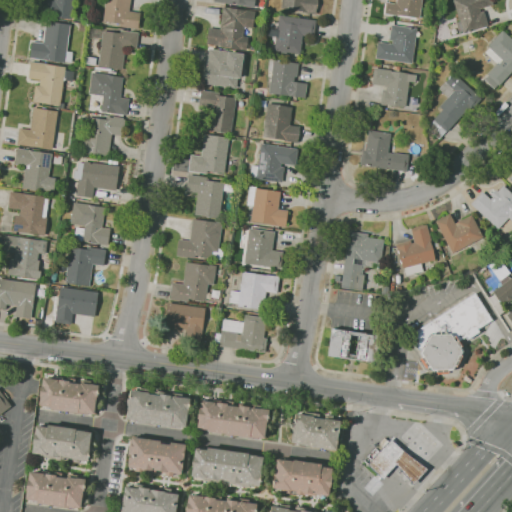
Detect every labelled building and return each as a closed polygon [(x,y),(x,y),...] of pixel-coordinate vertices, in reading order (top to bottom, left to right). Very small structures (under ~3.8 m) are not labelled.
[(72,19),(45,15),(47,0),(80,0),(80,2),(75,1),(72,19)] [(139,29),(120,26),(121,24),(104,21),(106,0),(131,0),(130,11),(141,12),(139,29)] [(318,0),(317,14),(302,12),(303,11),(282,8),(283,0),(318,0)] [(422,0),(420,18),(397,14),(397,15),(385,13),(387,2),(395,3),(396,1),(398,1),(398,0),(422,0)] [(465,33),(464,31),(460,33),(456,22),(461,21),(454,0),(492,0),(494,4),(480,9),(481,12),(484,10),(489,25),(465,33)] [(247,50),(207,44),(209,27),(220,29),(224,6),(256,11),(253,28),(245,27),(244,36),(249,37),(247,50)] [(301,54),(287,52),(287,54),(282,53),(282,51),(275,50),(277,37),(267,36),(268,28),(278,29),(280,15),(317,20),(315,37),(304,35),(301,54)] [(66,62),(30,57),(33,41),(44,43),(47,20),(58,22),(59,19),(68,20),(67,24),(71,24),(67,51),(73,52),(72,62),(66,61),(66,62)] [(88,31),(80,29),(81,23),(89,24),(88,31)] [(412,63),(376,58),(378,41),(393,44),(393,40),(390,40),(392,24),(417,28),(412,63)] [(99,66),(103,31),(120,33),(121,30),(139,32),(137,49),(126,48),(123,69),(99,66)] [(494,89),(484,79),(489,75),(488,74),(498,63),(486,52),(490,48),(488,46),(503,30),(511,37),(511,72),(500,85),(499,84),(494,89)] [(237,89),(201,83),(204,61),(208,62),(210,49),(245,54),(241,79),(238,78),(237,89)] [(305,98),(269,93),(272,77),(267,76),(270,59),(299,63),(297,77),(295,76),(295,81),(308,83),(305,98)] [(65,108),(59,107),(59,105),(34,101),(36,85),(40,85),(41,80),(29,78),(31,61),(66,67),(66,69),(75,71),(73,81),(64,80),(61,102),(66,103),(65,108)] [(406,107),(387,104),(387,105),(381,104),(383,89),(386,90),(387,86),(373,84),(373,81),(372,81),(373,71),(374,71),(375,67),(392,70),(392,71),(417,74),(415,82),(410,81),(409,83),(406,107)] [(128,115),(102,111),(104,95),(90,93),(93,72),(124,77),(121,97),(130,98),(128,115)] [(441,138),(428,127),(435,120),(434,119),(443,109),(440,106),(448,97),(439,89),(454,73),(483,99),(472,110),(469,108),(447,132),(447,131),(441,138)] [(232,133),(207,130),(210,108),(199,106),(202,90),(220,92),(220,96),(237,98),(232,133)] [(298,143),(284,141),(284,140),(263,137),(268,103),(293,107),(291,125),(301,126),(298,143)] [(53,149),(35,146),(35,147),(17,144),(20,128),(31,129),(34,107),(59,111),(53,149)] [(109,156),(89,153),(89,154),(81,153),(84,135),(87,135),(90,117),(107,119),(107,116),(114,117),(114,116),(124,117),(124,119),(126,119),(124,136),(112,134),(109,156)] [(407,171),(361,165),(363,149),(366,150),(369,130),(391,133),(388,152),(394,153),(394,152),(410,155),(407,171)] [(207,173),(189,171),(191,154),(202,156),(205,134),(229,137),(225,172),(208,170),(207,173)] [(282,182),(257,178),(257,177),(251,176),(252,165),(258,166),(262,143),(299,149),(296,165),(282,163),(281,166),(285,167),(282,182)] [(47,192),(23,188),(26,166),(15,164),(18,148),(53,153),(49,177),(56,178),(54,189),(48,188),(47,192)] [(93,198),(76,195),(79,179),(74,178),(75,170),(78,171),(79,162),(84,162),(84,160),(121,166),(117,190),(95,187),(93,198)] [(220,218),(195,215),(198,193),(187,191),(189,174),(208,177),(208,180),(225,182),(220,218)] [(499,229),(471,204),(483,191),(491,199),(493,197),(491,195),(496,189),(498,191),(504,185),(511,192),(511,219),(509,217),(499,229)] [(286,227),(271,225),(271,223),(248,220),(250,205),(247,204),(249,186),(256,187),(256,188),(281,191),(279,209),(289,210),(286,227)] [(45,235),(13,231),(16,214),(20,215),(21,209),(8,207),(11,191),(50,196),(47,217),(48,218),(45,235)] [(109,245),(74,239),(76,227),(85,228),(86,226),(71,223),(74,202),(106,207),(102,227),(111,229),(109,245)] [(453,253),(436,221),(450,213),(457,226),(460,224),(458,221),(472,214),(484,237),(453,253)] [(223,259),(196,255),(195,258),(177,256),(179,239),(190,240),(194,219),(216,222),(216,221),(223,222),(219,248),(224,249),(223,259)] [(409,279),(408,275),(407,276),(405,268),(404,268),(402,264),(401,264),(401,260),(400,253),(399,253),(396,243),(411,240),(412,243),(414,242),(411,228),(415,227),(414,227),(424,224),(424,225),(428,224),(432,241),(431,241),(436,260),(422,263),(424,271),(417,273),(417,274),(414,275),(415,278),(409,279)] [(281,268),(245,263),(250,228),(275,232),(272,250),(283,252),(281,268)] [(363,291),(341,287),(349,231),(369,234),(368,237),(384,239),(381,262),(363,260),(361,274),(365,274),(363,291)] [(40,279),(8,274),(10,258),(15,259),(15,253),(3,251),(5,235),(48,241),(46,254),(39,253),(38,260),(40,260),(38,270),(41,271),(40,279)] [(90,286),(66,282),(71,247),(88,249),(88,246),(107,249),(105,265),(93,264),(90,286)] [(189,301),(170,299),(173,282),(184,284),(187,262),(209,265),(210,264),(217,265),(214,285),(208,284),(206,301),(189,298),(189,301)] [(264,310),(262,309),(238,306),(239,304),(230,302),(231,290),(240,291),(243,271),(265,275),(265,274),(280,276),(278,293),(267,291),(264,310)] [(32,319),(16,317),(17,305),(14,305),(7,304),(6,309),(0,308),(0,278),(37,283),(32,319)] [(511,321),(507,315),(511,311),(511,300),(508,303),(506,300),(503,303),(494,291),(511,278),(511,321)] [(72,324),(56,322),(61,287),(99,292),(96,316),(74,313),(72,324)] [(219,299),(211,298),(212,290),(220,291),(219,299)] [(460,347),(462,351),(460,354),(463,355),(457,366),(455,365),(453,369),(449,369),(449,372),(437,373),(437,371),(433,371),(430,367),(429,368),(422,358),(423,357),(421,353),(423,348),(419,346),(411,334),(476,292),(493,320),(479,329),(481,332),(468,340),(466,337),(460,341),(463,346),(460,347)] [(201,347),(184,345),(186,329),(165,326),(168,302),(206,307),(201,347)] [(265,353),(220,346),(220,342),(215,341),(216,333),(222,334),(224,318),(244,321),(245,314),(267,318),(264,337),(268,338),(265,353)] [(376,363),(329,356),(333,328),(380,335),(376,363)] [(95,415),(53,409),(47,408),(47,407),(40,406),(40,405),(41,396),(40,396),(41,386),(42,386),(43,377),(58,379),(58,382),(59,382),(59,379),(67,380),(68,377),(76,379),(76,383),(81,384),(82,379),(92,381),(91,384),(100,385),(98,394),(100,394),(99,402),(96,401),(95,415)] [(187,429),(170,426),(139,421),(139,422),(134,421),(135,420),(128,419),(130,402),(129,402),(131,389),(139,391),(140,388),(150,389),(150,392),(155,393),(155,390),(164,391),(163,392),(173,393),(173,392),(183,394),(183,397),(191,398),(190,407),(192,407),(191,416),(189,416),(187,429)] [(0,415),(0,389),(12,406),(0,415)] [(266,439),(258,438),(258,439),(248,437),(238,436),(237,436),(228,435),(228,433),(211,430),(211,432),(205,431),(200,431),(201,430),(200,430),(200,428),(198,428),(198,427),(199,419),(198,419),(199,408),(200,409),(202,400),(213,401),(213,399),(220,400),(226,401),(226,400),(234,401),(234,404),(239,405),(239,403),(249,404),(249,403),(262,405),(261,408),(267,409),(268,405),(275,406),(272,423),(275,423),(275,427),(268,426),(266,439)] [(339,420),(324,418),(324,416),(294,412),(290,444),(335,450),(339,420)] [(80,463),(70,462),(70,458),(65,458),(64,461),(56,460),(56,459),(44,457),(44,456),(41,455),(41,454),(32,453),(34,445),(33,445),(34,434),(35,434),(36,425),(48,427),(49,424),(77,428),(76,430),(92,432),(90,445),(93,445),(92,453),(89,453),(88,461),(80,460),(80,463)] [(174,476),(166,475),(166,473),(162,472),(162,471),(156,470),(156,473),(143,471),(143,472),(136,471),(136,468),(129,467),(129,466),(128,465),(132,437),(161,441),(161,443),(171,445),(171,442),(186,444),(182,474),(174,473),(174,476)] [(396,464),(383,478),(382,477),(380,480),(377,477),(379,474),(368,465),(384,447),(380,443),(385,437),(390,441),(392,439),(404,450),(394,461),(396,464)] [(251,488),(242,486),(242,485),(229,483),(230,481),(224,480),(224,483),(216,482),(204,480),(204,479),(192,477),(192,476),(193,467),(192,467),(194,457),(195,457),(196,448),(207,450),(208,447),(250,453),(249,455),(265,457),(263,470),(264,470),(263,479),(261,478),(260,486),(252,485),(251,488)] [(404,450),(428,469),(414,484),(396,464),(394,461),(404,450)] [(282,492),(328,497),(332,465),(274,459),(272,488),(282,488),(282,492)] [(81,509),(37,503),(37,501),(27,500),(27,499),(26,499),(27,491),(26,490),(28,480),(29,480),(30,471),(42,473),(42,470),(45,471),(45,473),(54,474),(54,471),(63,473),(62,477),(67,478),(68,473),(78,475),(78,478),(86,479),(85,487),(87,488),(86,495),(83,495),(81,509)] [(176,511),(121,511),(125,486),(133,487),(134,483),(142,484),(142,485),(154,487),(154,488),(163,489),(163,487),(172,488),(171,493),(179,494),(176,511)] [(184,511),(185,504),(187,504),(189,491),(192,492),(192,493),(204,495),(204,494),(216,496),(216,497),(225,499),(226,497),(239,499),(238,504),(239,504),(240,499),(260,503),(258,511),(184,511)]
